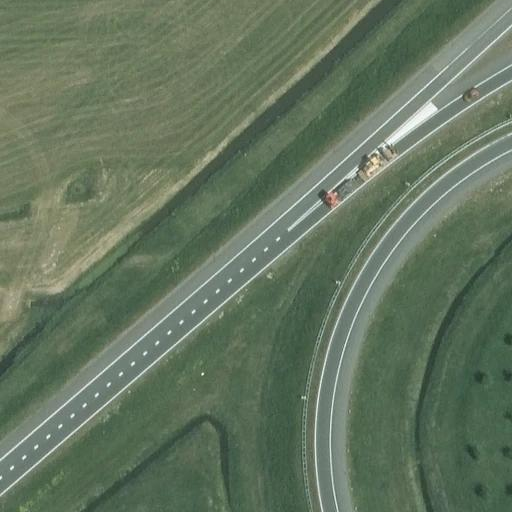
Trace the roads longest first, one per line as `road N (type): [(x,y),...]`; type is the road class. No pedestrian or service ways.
road 1 (motorway): [(329,511),(323,412),(351,306),(420,207),(511,142)]
road 2 (motorway): [(286,246),(0,489)]
road 3 (motorway): [(511,17),(423,97),(286,246)]
road 4 (motorway): [(511,76),(463,105),(286,246)]
